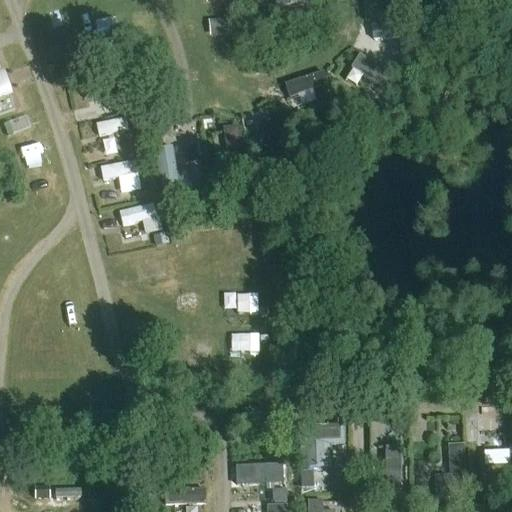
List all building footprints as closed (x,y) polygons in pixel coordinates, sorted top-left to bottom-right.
[(304,7),(303,0),(273,0),(275,10),(304,7)] [(212,19),(213,36),(236,34),(234,17),(212,19)] [(385,37),(414,33),(413,20),(383,24),(385,37)] [(217,60),(235,58),(232,42),(215,45),(217,60)] [(363,85),(384,96),(396,75),(375,63),(363,85)] [(219,82),(236,81),(236,67),(219,68),(219,82)] [(0,73),(0,119),(14,113),(0,73)] [(102,135),(132,133),(131,120),(101,122),(102,135)] [(284,167),(283,126),(268,126),(270,167),(284,167)] [(245,131),(231,131),(233,174),(247,173),(245,131)] [(110,157),(134,152),(130,132),(106,138),(110,157)] [(192,137),(196,176),(208,175),(205,136),(192,137)] [(120,155),(123,164),(141,159),(138,150),(120,155)] [(108,182),(149,173),(146,159),(105,169),(108,182)] [(128,236),(165,231),(161,204),(124,209),(128,236)] [(279,327),(280,305),(261,305),(260,327),(279,327)] [(322,478),(350,476),(348,431),(320,433),(322,478)] [(386,432),(385,475),(400,476),(401,433),(386,432)] [(454,474),(439,475),(440,498),(472,497),(470,444),(453,445),(454,474)] [(511,450),(487,452),(488,487),(511,486),(511,450)] [(312,511),(342,511),(343,502),(312,501),(312,511)]
